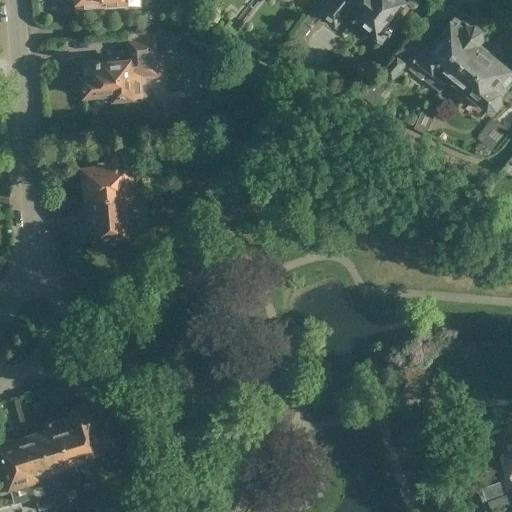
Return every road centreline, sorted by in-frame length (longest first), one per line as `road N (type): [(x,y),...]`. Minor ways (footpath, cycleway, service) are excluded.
road 1 (residential): [(36,247),(17,0)]
road 2 (residential): [(0,397),(27,391),(59,318),(36,247)]
